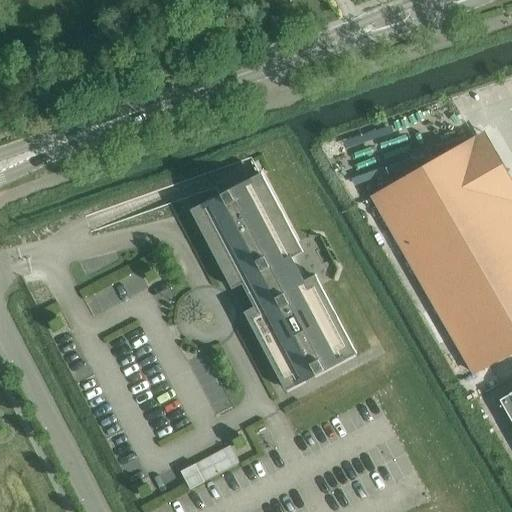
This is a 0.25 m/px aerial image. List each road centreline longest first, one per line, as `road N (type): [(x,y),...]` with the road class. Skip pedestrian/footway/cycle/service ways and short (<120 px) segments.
road 1 (unclassified): [(98,511),(0,319)]
road 2 (tertiary): [(150,107),(338,40)]
road 3 (tertiary): [(0,178),(150,107)]
road 4 (tertiary): [(150,107),(0,153)]
road 5 (tertiary): [(338,40),(378,37),(480,0)]
